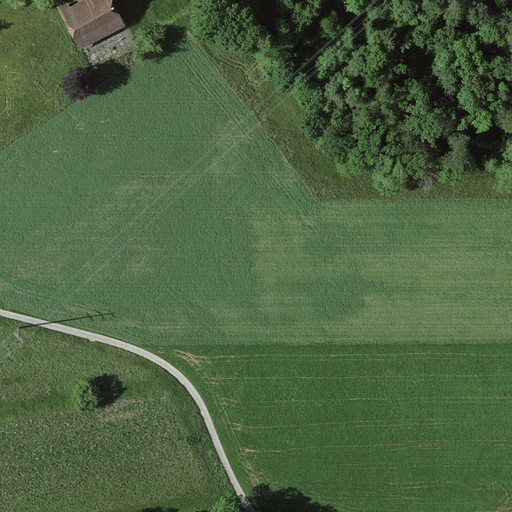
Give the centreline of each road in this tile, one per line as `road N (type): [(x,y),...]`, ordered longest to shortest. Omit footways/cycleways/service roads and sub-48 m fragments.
road 1 (track): [(242,511),(205,421),(181,382),(146,353),(0,313)]
road 2 (track): [(511,123),(381,57),(348,0)]
